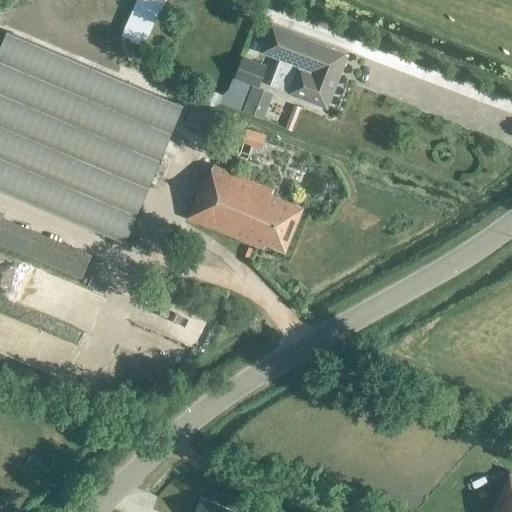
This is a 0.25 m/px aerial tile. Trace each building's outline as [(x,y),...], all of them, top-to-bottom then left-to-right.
[(136,0),(120,36),(145,47),(166,0),(136,0)] [(327,107),(347,54),(272,26),(262,52),(281,59),(272,85),(290,92),(289,93),(327,107)] [(7,32),(0,48),(0,189),(123,241),(181,105),(7,32)] [(266,66),(244,57),(235,79),(232,78),(227,90),(221,95),(203,88),(197,102),(239,118),(241,112),(260,119),(266,104),(250,98),(255,86),(258,87),(266,66)] [(284,252),(302,208),(271,195),(273,190),(213,165),(206,181),(202,179),(193,202),(188,200),(184,211),(188,212),(186,218),(263,249),(265,244),(284,252)] [(0,212),(0,243),(81,278),(91,254),(2,216),(3,214),(0,212)] [(511,511),(511,471),(510,471),(490,511),(511,511)] [(234,511),(200,498),(194,511),(234,511)]
